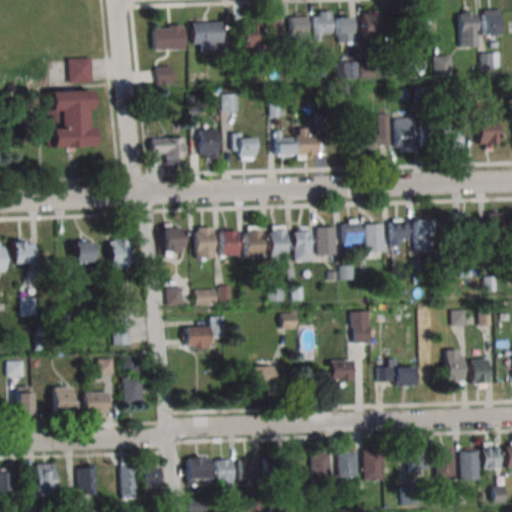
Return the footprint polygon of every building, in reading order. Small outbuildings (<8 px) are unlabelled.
[(499,35),(499,9),(481,9),(481,35),(499,35)] [(457,46),(476,46),(476,10),(457,10),(457,46)] [(312,11),(312,39),(329,39),(329,11),(312,11)] [(377,11),(360,11),(360,37),(377,37),(377,11)] [(407,13),(407,31),(427,31),(427,13),(407,13)] [(350,43),(350,15),(333,15),(333,43),(350,43)] [(305,16),(287,16),(287,41),(305,41),(305,16)] [(265,20),(265,47),(281,47),(281,20),(265,20)] [(210,49),(210,42),(220,42),(220,21),(191,21),(191,49),(210,49)] [(240,47),(257,47),(257,22),(240,22),(240,47)] [(152,49),(182,49),(182,25),(152,25),(152,49)] [(496,52),(478,52),(478,69),(496,69),(496,52)] [(430,74),(449,74),(449,55),(430,55),(430,74)] [(66,58),(66,83),(89,83),(89,58),(66,58)] [(355,62),(334,62),(334,77),(355,77),(355,62)] [(154,66),(154,83),(170,83),(169,65),(154,66)] [(47,90),(47,148),(89,148),(89,90),(47,90)] [(219,110),(235,110),(235,93),(219,93),(219,110)] [(387,113),(375,113),(375,128),(346,128),(346,152),(372,152),(372,144),(387,144),(387,113)] [(407,118),(408,145),(391,145),(390,118),(407,118)] [(433,118),(434,145),(417,145),(416,118),(433,118)] [(476,148),(495,148),(495,118),(476,118),(476,148)] [(443,147),(459,147),(459,124),(443,124),(443,147)] [(213,128),(214,156),(197,156),(196,129),(213,128)] [(293,158),(314,158),(314,130),(293,130),(293,158)] [(229,160),(253,160),(253,133),(229,133),(229,160)] [(289,155),(289,133),(271,133),(271,155),(289,155)] [(183,137),(150,137),(150,154),(161,154),(161,163),(183,163),(183,137)] [(499,213),(500,240),(483,241),(482,213),(499,213)] [(472,218),(457,221),(460,237),(474,235),(472,218)] [(387,246),(405,246),(405,219),(387,219),(387,246)] [(427,219),(428,246),(411,247),(410,219),(427,219)] [(339,246),(358,246),(358,220),(339,220),(339,246)] [(378,223),(379,250),(362,251),(361,224),(378,223)] [(161,255),(180,255),(180,224),(161,224),(161,255)] [(330,226),(331,254),(314,254),(313,227),(330,226)] [(209,227),(210,253),(193,254),(192,230),(195,230),(194,227),(209,227)] [(233,227),(234,254),(217,254),(216,231),(219,231),(219,228),(233,227)] [(258,229),(259,256),(242,256),(241,233),(244,233),(244,230),(258,229)] [(281,229),(282,255),(266,256),(265,232),(267,232),(267,229),(281,229)] [(306,231),(307,258),(290,259),(289,232),(306,231)] [(125,267),(125,237),(108,237),(108,267),(125,267)] [(92,262),(92,240),(71,240),(71,262),(92,262)] [(10,241),(10,263),(31,263),(31,241),(10,241)] [(265,301),(281,301),(281,284),(265,284),(265,301)] [(180,305),(180,287),(164,287),(164,305),(180,305)] [(213,304),(213,289),(193,289),(193,304),(213,304)] [(19,295),(19,315),(35,315),(35,295),(19,295)] [(366,311),(349,311),(349,343),(366,343),(366,311)] [(462,311),(450,311),(450,325),(462,325),(462,311)] [(110,344),(127,343),(127,316),(110,316),(110,344)] [(221,317),(208,317),(208,326),(183,326),(183,348),(208,348),(208,336),(221,336),(221,317)] [(461,350),(443,350),(443,384),(461,384),(461,350)] [(120,372),(138,372),(138,356),(120,356),(120,372)] [(95,358),(95,373),(109,373),(109,358),(95,358)] [(486,383),(486,358),(467,358),(467,383),(486,383)] [(328,359),(328,382),(350,382),(350,359),(328,359)] [(413,386),(413,367),(394,367),(394,359),(385,359),(385,367),(375,367),(375,386),(413,386)] [(4,376),(21,376),(21,360),(4,360),(4,376)] [(246,384),(272,384),(272,366),(246,366),(246,384)] [(120,376),(120,405),(139,405),(139,376),(120,376)] [(13,386),(13,416),(28,416),(28,386),(13,386)] [(69,413),(69,386),(50,386),(50,413),(69,413)] [(105,392),(81,392),(81,417),(105,417),(105,392)] [(511,442),(503,442),(503,468),(511,468),(511,442)] [(424,474),(424,443),(405,443),(405,474),(424,474)] [(497,443),(479,443),(479,469),(497,469),(497,443)] [(452,445),(433,445),(433,479),(452,479),(452,445)] [(476,449),(457,449),(457,480),(476,480),(476,449)] [(379,479),(379,450),(361,450),(361,479),(379,479)] [(355,451),(336,451),(336,476),(355,476),(355,451)] [(328,476),(328,452),(307,452),(307,476),(328,476)] [(185,485),(207,485),(207,456),(185,456),(185,485)] [(262,457),(262,480),(281,480),(281,457),(262,457)] [(230,458),(213,458),(213,488),(230,488),(230,458)] [(254,458),(238,458),(238,479),(254,479),(254,458)] [(117,498),(133,498),(133,462),(117,462),(117,498)] [(157,462),(139,462),(139,493),(156,493),(157,462)] [(53,463),(33,463),(33,496),(53,496),(53,463)] [(92,494),(92,466),(75,466),(75,494),(92,494)] [(9,469),(0,468),(0,491),(9,491),(9,469)] [(502,486),(490,486),(490,501),(502,501),(502,486)]
